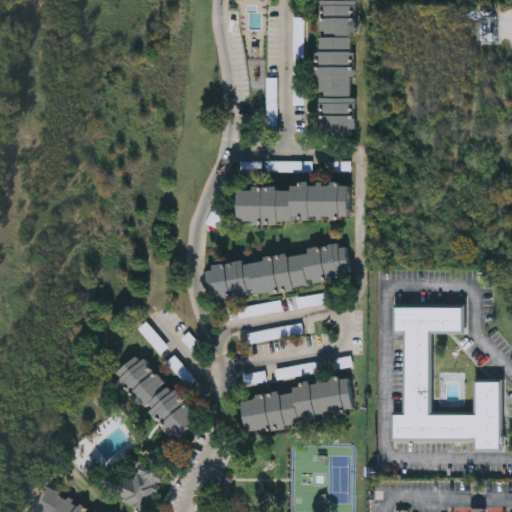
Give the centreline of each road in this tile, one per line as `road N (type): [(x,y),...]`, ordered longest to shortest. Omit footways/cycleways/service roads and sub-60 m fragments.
road 1 (residential): [(184,511),(224,409),(225,377),(195,276),(200,222),(228,157),(231,129),(221,0)]
road 2 (residential): [(225,377),(341,353),(353,330),(342,312),(331,312),(215,343)]
